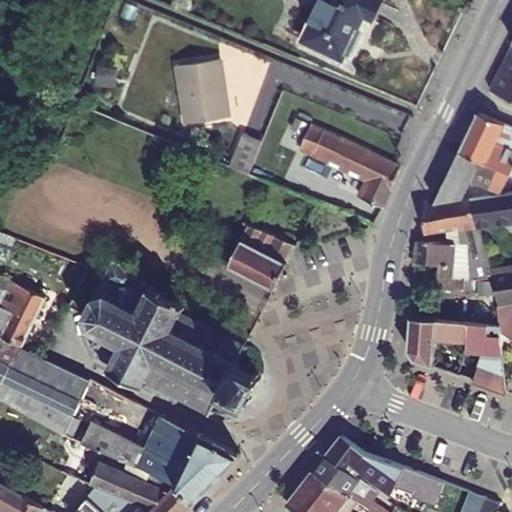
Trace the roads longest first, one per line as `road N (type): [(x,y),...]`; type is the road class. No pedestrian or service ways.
road 1 (tertiary): [(384,268),(400,212),(501,0)]
road 2 (tertiary): [(349,383),(228,511)]
road 3 (residential): [(511,446),(349,383)]
road 4 (tertiary): [(384,268),(372,334),(349,383)]
